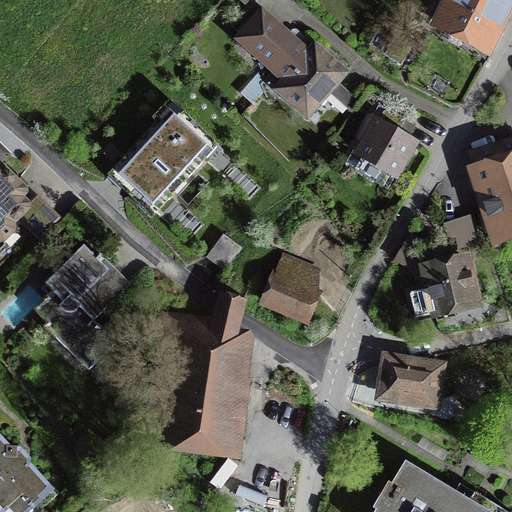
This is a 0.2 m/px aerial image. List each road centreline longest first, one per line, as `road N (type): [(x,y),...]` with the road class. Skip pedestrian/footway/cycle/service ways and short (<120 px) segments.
road 1 (residential): [(0,114),(220,306),(336,368)]
road 2 (residential): [(336,368),(374,271),(511,38)]
road 3 (residential): [(305,511),(336,368)]
